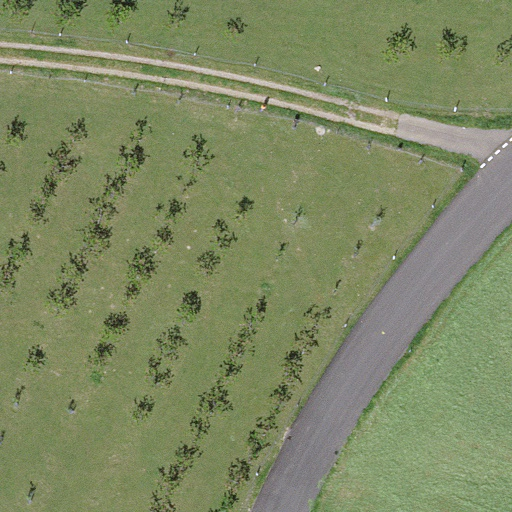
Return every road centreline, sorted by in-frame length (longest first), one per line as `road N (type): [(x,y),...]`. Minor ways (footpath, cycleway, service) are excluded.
road 1 (track): [(0,55),(68,58),(275,95),(511,157)]
road 2 (tertiary): [(284,511),(339,405),(407,311),(511,192)]
